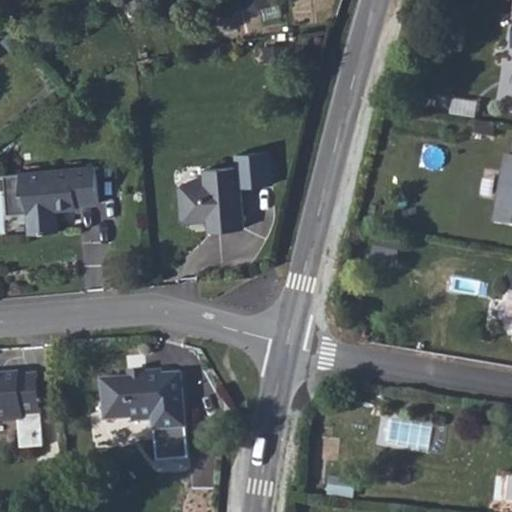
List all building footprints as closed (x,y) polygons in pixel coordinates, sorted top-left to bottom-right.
[(278,0),(244,0),(247,11),(263,8),(266,19),(282,15),(278,0)] [(288,42),(269,43),(270,58),(288,58),(288,42)] [(498,123),(478,120),(476,134),(495,137),(498,123)] [(273,184),(270,152),(238,154),(239,166),(206,169),(207,181),(186,183),(181,188),(184,217),(189,221),(210,220),(218,219),(219,231),(245,228),(241,187),(273,184)] [(511,155),(510,156),(503,201),(498,200),(495,223),(511,225),(511,155)] [(100,203),(97,166),(7,173),(10,213),(30,211),(32,233),(61,231),(59,210),(79,208),(79,205),(100,203)] [(219,231),(218,219),(210,220),(211,231),(219,231)] [(393,260),(397,241),(378,237),(374,256),(393,260)] [(129,371),(129,378),(145,377),(145,373),(147,373),(147,369),(129,371)] [(129,378),(104,381),(107,420),(134,418),(134,421),(155,420),(158,461),(188,458),(182,374),(164,375),(164,372),(147,373),(145,373),(145,377),(129,378)] [(39,379),(38,374),(21,376),(20,373),(0,374),(0,421),(20,420),(22,449),(44,447),(41,409),(39,379)] [(54,378),(39,379),(41,409),(56,408),(54,378)] [(434,424),(391,418),(387,443),(429,452),(434,424)] [(336,478),(335,484),(334,494),(356,497),(357,488),(357,481),(336,478)]
